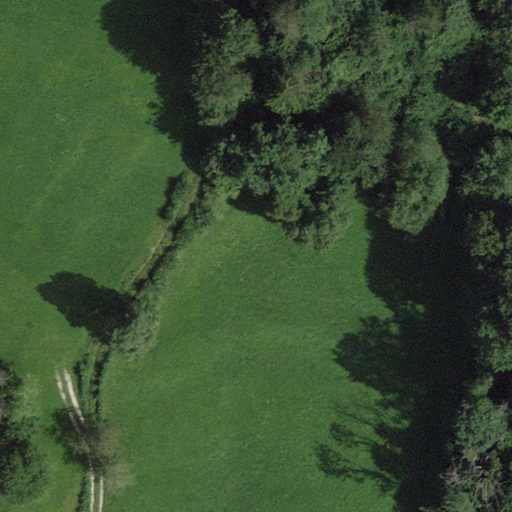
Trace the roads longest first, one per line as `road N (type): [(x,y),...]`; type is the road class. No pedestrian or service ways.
road 1 (track): [(495,0),(461,15),(436,47),(335,126),(249,130),(204,179),(99,357),(93,445)]
road 2 (track): [(93,445),(65,401),(49,322)]
